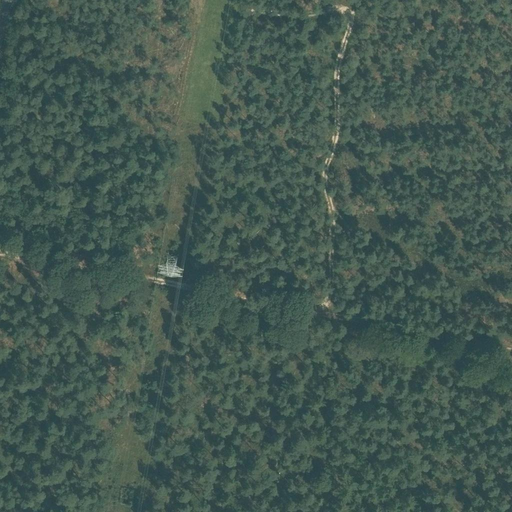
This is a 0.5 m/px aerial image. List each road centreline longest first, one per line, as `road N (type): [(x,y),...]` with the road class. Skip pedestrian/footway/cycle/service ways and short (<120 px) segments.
road 1 (track): [(244,9),(284,14),(327,5),(345,14),(326,390),(332,511)]
road 2 (track): [(511,353),(0,257)]
